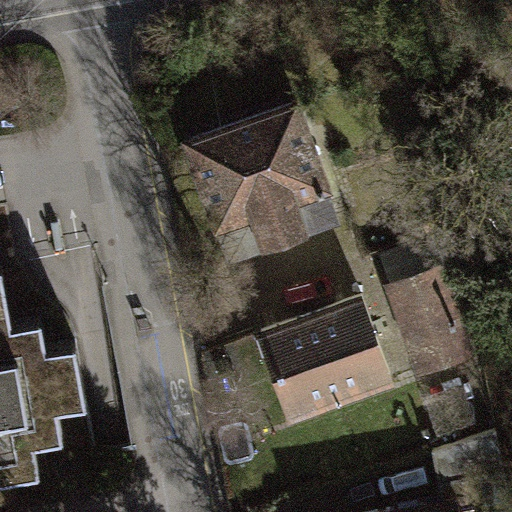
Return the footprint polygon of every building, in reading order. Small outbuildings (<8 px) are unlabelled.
[(317,116),(198,153),(235,274),(355,237),(317,116)] [(0,472),(46,465),(41,436),(64,431),(59,402),(88,397),(78,339),(49,344),(44,315),(17,320),(7,263),(0,263),(0,472)] [(396,296),(423,384),(486,364),(460,277),(396,296)] [(380,304),(269,337),(299,433),(410,400),(380,304)] [(437,452),(446,488),(508,476),(495,431),(437,452)]
